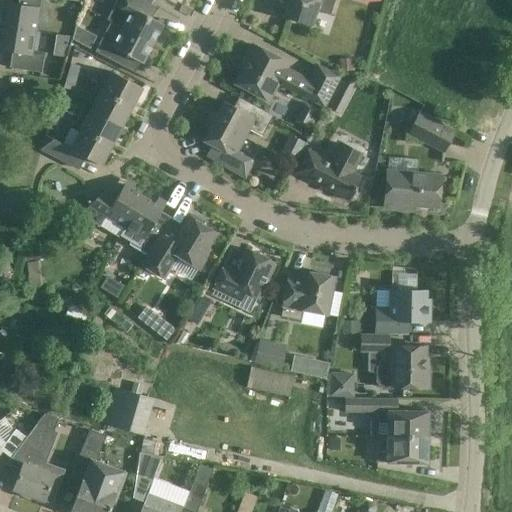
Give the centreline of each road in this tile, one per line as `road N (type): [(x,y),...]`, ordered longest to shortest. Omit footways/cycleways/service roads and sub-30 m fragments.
road 1 (residential): [(481,249),(338,241),(277,221),(147,151),(219,0)]
road 2 (unclassified): [(473,511),(481,249)]
road 3 (unclassified): [(481,249),(511,101)]
